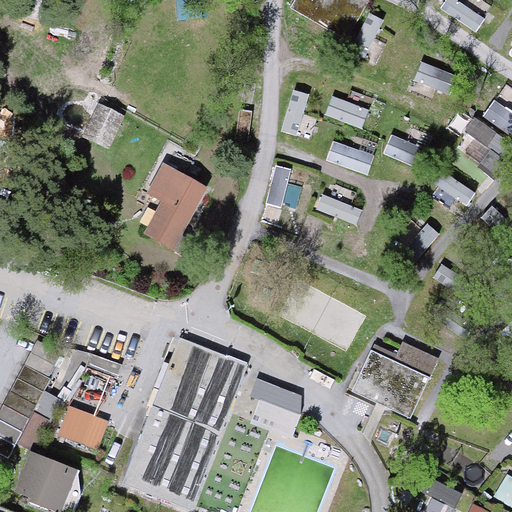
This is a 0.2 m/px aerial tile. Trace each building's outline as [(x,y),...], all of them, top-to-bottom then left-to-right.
[(365,2),(361,0),(288,0),(284,8),(344,41),(365,2)] [(458,0),(447,0),(443,8),(479,27),(486,15),(458,0)] [(450,89),(454,70),(422,61),(417,80),(450,89)] [(296,128),(310,93),(297,88),(283,123),(296,128)] [(334,93),(326,113),(364,127),(371,106),(334,93)] [(511,110),(495,100),(486,114),(506,126),(511,117),(511,110)] [(120,111),(97,103),(86,133),(108,142),(120,111)] [(474,113),(463,129),(487,146),(498,130),(474,113)] [(394,132),(385,151),(412,163),(420,145),(394,132)] [(334,138),(327,159),(369,173),(376,152),(334,138)] [(276,164),(269,199),(283,202),(290,166),(276,164)] [(156,196),(135,230),(163,247),(197,191),(155,166),(142,188),(156,196)] [(437,182),(470,202),(477,190),(444,170),(437,182)] [(359,222),(365,206),(324,191),(318,207),(359,222)] [(433,222),(404,232),(412,254),(441,243),(433,222)] [(241,365),(165,336),(109,483),(185,511),(241,365)] [(49,353),(23,340),(0,387),(0,449),(2,450),(49,353)] [(388,360),(365,349),(346,392),(404,418),(431,358),(396,342),(388,360)] [(116,363),(88,354),(84,367),(112,376),(116,363)] [(298,403),(257,387),(244,422),(285,438),(298,403)] [(104,421),(64,408),(55,438),(95,450),(104,421)] [(43,419),(32,414),(19,443),(30,448),(43,419)] [(68,468),(24,455),(13,493),(56,506),(68,468)] [(511,475),(506,473),(496,497),(511,502),(511,475)] [(459,501),(463,488),(435,478),(431,491),(459,501)] [(490,511),(491,510),(475,501),(469,511),(490,511)]
